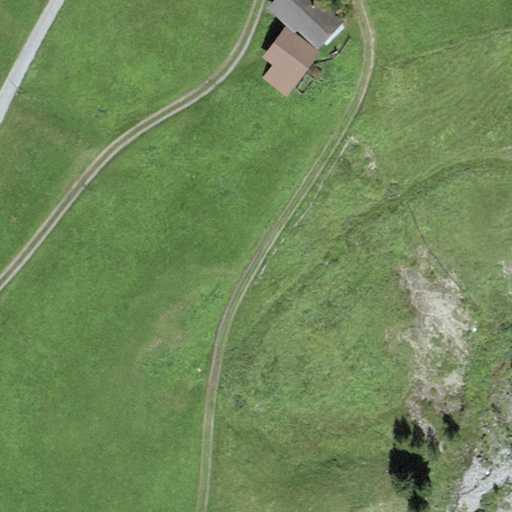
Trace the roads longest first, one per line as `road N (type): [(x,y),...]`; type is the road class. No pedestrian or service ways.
road 1 (track): [(200,511),(220,323),(251,260),(371,75),(355,0)]
road 2 (track): [(0,287),(102,156),(213,79),(246,37),(260,0)]
